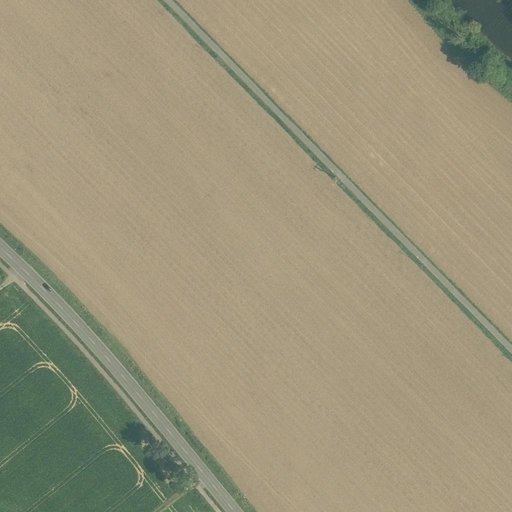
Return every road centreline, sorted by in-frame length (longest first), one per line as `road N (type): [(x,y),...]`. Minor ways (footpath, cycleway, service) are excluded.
road 1 (track): [(511,349),(169,0)]
road 2 (secondary): [(234,511),(61,307),(0,247)]
